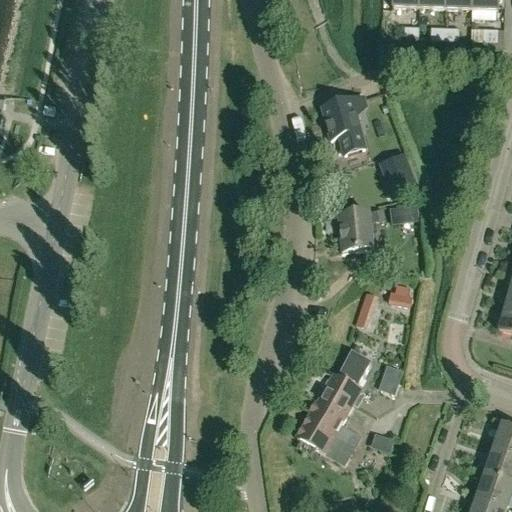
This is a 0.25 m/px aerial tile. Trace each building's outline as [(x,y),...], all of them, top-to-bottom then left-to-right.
[(393,0),(393,12),(419,13),(419,0),(393,0)] [(419,0),(419,13),(445,13),(445,0),(419,0)] [(472,14),(472,0),(445,0),(445,13),(472,14)] [(472,0),(472,14),(474,14),(474,22),(496,22),(496,15),(498,15),(498,0),(472,0)] [(419,45),(419,33),(419,31),(404,31),(404,44),(404,56),(418,56),(419,45)] [(445,45),(445,32),(431,31),(430,45),(445,45)] [(445,32),(445,45),(458,45),(459,32),(445,32)] [(498,33),(497,33),(483,33),(483,46),(497,47),(498,33)] [(351,105),(322,113),(331,146),(339,144),(344,162),(365,157),(351,105)] [(379,167),(392,203),(418,193),(404,158),(379,167)] [(353,211),(377,207),(375,192),(351,196),(353,211)] [(391,228),(419,225),(418,210),(389,213),(391,228)] [(374,218),(375,225),(384,224),(383,217),(374,218)] [(338,233),(342,269),(373,266),(370,230),(338,233)] [(360,331),(370,293),(358,290),(349,328),(360,331)] [(382,302),(405,307),(408,295),(384,290),(382,302)] [(511,338),(511,311),(506,309),(499,335),(511,338)] [(318,405),(346,421),(361,395),(357,392),(371,368),(351,357),(337,381),(333,379),(318,405)] [(346,421),(318,405),(296,442),(324,458),(344,471),(359,444),(339,432),(346,421)] [(511,430),(501,427),(493,452),(511,458),(511,430)] [(511,486),(511,458),(493,452),(484,477),(511,486)] [(505,511),(506,511),(511,496),(511,486),(484,477),(476,502),(505,511)] [(505,511),(476,502),(472,511),(505,511)]
